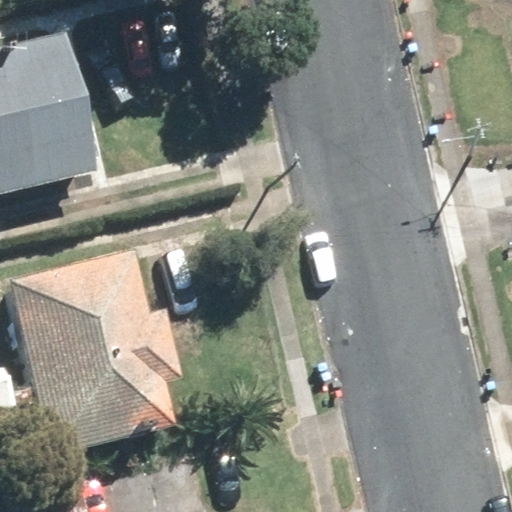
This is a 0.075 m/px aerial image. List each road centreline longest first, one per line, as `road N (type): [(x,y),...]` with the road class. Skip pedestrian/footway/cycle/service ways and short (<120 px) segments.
road 1 (residential): [(438,511),(320,0)]
road 2 (unknown): [(380,261),(511,226)]
